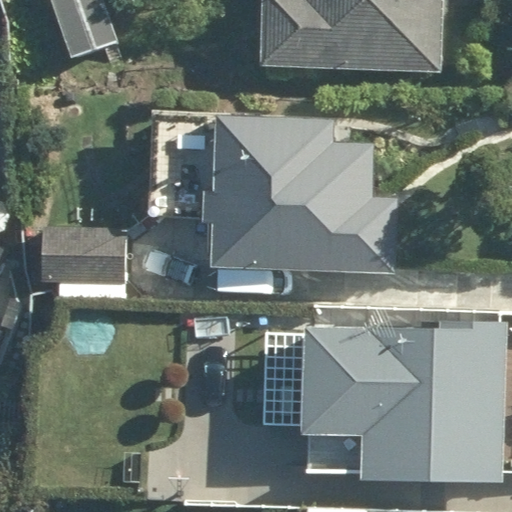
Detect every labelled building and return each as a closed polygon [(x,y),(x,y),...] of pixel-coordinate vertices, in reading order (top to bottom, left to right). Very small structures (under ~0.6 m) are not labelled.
[(113,46),(101,0),(49,0),(64,57),(113,46)] [(260,0),(257,65),(441,72),(443,0),(260,0)] [(211,223),(210,266),(398,269),(399,197),(370,196),(371,144),(328,143),(329,121),(213,119),(212,190),(201,190),(200,223),(211,223)] [(0,200),(20,170),(0,156),(0,267),(17,241),(0,229),(0,200)] [(64,195),(44,193),(41,280),(128,282),(132,217),(63,212),(64,195)] [(307,330),(308,436),(357,436),(357,481),(498,481),(498,329),(307,330)]
